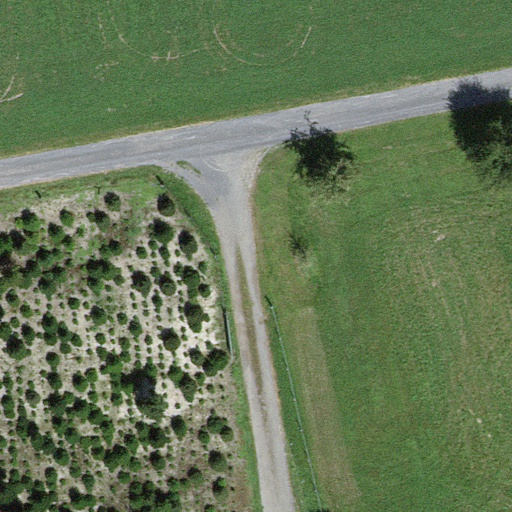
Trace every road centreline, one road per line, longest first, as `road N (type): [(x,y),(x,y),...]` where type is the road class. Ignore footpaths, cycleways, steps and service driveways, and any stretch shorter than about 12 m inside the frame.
road 1 (track): [(0,175),(511,82)]
road 2 (track): [(274,511),(223,139)]
